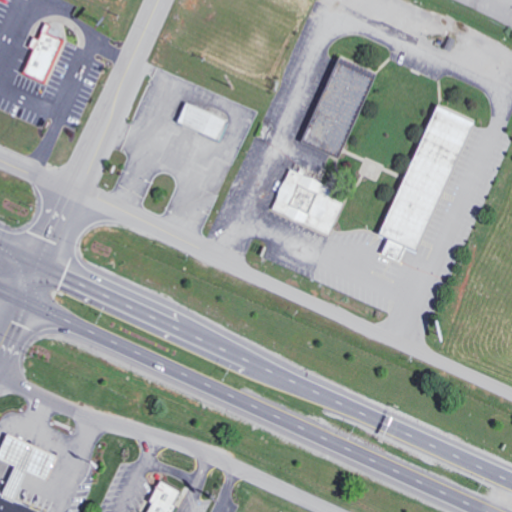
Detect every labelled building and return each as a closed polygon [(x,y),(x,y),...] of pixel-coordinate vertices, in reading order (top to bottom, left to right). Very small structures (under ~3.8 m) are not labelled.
[(41,29),(62,39),(41,83),(20,74),(41,29)] [(353,59),(390,76),(351,159),(316,143),(353,59)] [(173,124),(218,140),(226,120),(180,103),(173,124)] [(377,236),(383,239),(377,255),(394,261),(400,247),(415,253),(464,119),(426,105),(377,236)] [(453,108),(487,124),(431,251),(395,234),(453,108)] [(305,173),(359,198),(339,235),(287,209),(305,173)] [(0,511),(38,511),(39,511),(10,501),(22,471),(42,479),(52,454),(1,433),(0,435),(0,459),(6,462),(0,476),(0,511)] [(140,511),(169,511),(173,506),(171,505),(178,491),(155,480),(144,501),(146,501),(140,511)]
